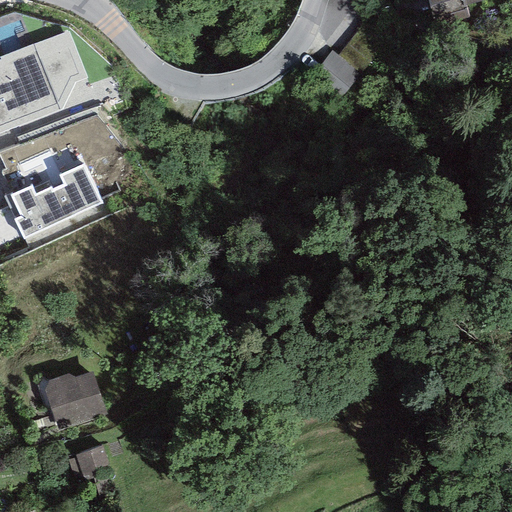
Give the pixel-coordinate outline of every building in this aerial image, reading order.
[(463,6),(461,0),(427,0),(436,28),(470,19),(466,5),(463,6)] [(0,60),(0,132),(62,109),(74,83),(88,77),(69,31),(0,57),(0,59),(0,60)] [(101,204),(83,164),(58,175),(62,185),(52,189),(51,187),(36,194),(31,185),(10,195),(20,216),(14,219),(24,240),(101,204)] [(48,380),(44,388),(57,429),(105,414),(91,371),(73,377),(68,373),(48,380)] [(105,446),(76,455),(84,481),(93,478),(100,500),(117,495),(111,476),(113,475),(105,446)]
